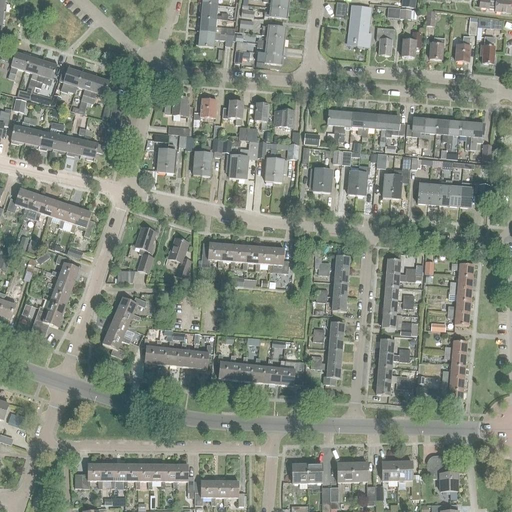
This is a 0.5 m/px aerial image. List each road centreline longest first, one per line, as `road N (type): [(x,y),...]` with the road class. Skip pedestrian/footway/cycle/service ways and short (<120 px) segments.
road 1 (residential): [(369,232),(246,220),(126,192)]
road 2 (tertiary): [(60,382),(178,417),(277,425)]
road 3 (residential): [(274,449),(64,449)]
road 4 (residential): [(60,382),(126,192)]
road 5 (residential): [(307,84),(493,99),(504,93)]
road 6 (residential): [(504,93),(493,84),(309,69)]
road 7 (residential): [(353,427),(369,232)]
road 8 (tertiary): [(353,427),(511,430)]
road 9 (residential): [(154,71),(307,84)]
road 10 (residential): [(511,243),(369,232)]
road 11 (residential): [(126,192),(0,164)]
road 12 (residential): [(126,192),(154,71)]
